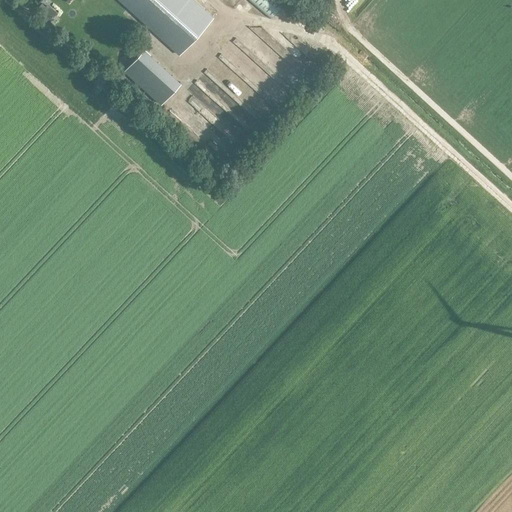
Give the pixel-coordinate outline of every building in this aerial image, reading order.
[(119,0),(179,54),(213,17),(193,0),(119,0)] [(282,0),(246,0),(270,21),(286,3),(282,0)] [(207,23),(201,32),(207,37),(213,28),(207,23)] [(214,43),(218,35),(212,31),(208,39),(214,43)] [(132,54),(139,61),(145,55),(138,48),(132,54)] [(242,54),(237,56),(241,62),(246,60),(242,54)] [(252,80),(258,68),(247,63),(242,75),(252,80)] [(223,76),(220,80),(229,88),(232,83),(223,76)] [(242,92),(238,97),(248,105),(252,100),(242,92)]
